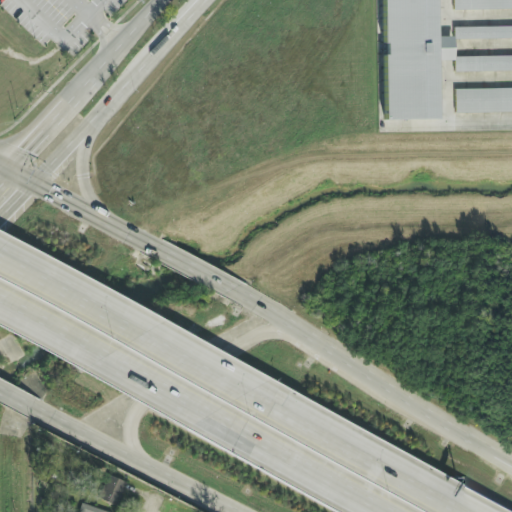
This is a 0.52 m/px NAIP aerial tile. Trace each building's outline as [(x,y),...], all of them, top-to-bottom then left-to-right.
[(435,0),(438,119),(384,121),(381,0),(435,0)] [(511,0),(452,0),(453,9),(511,8),(511,0)] [(511,26),(511,38),(454,39),(454,27),(511,26)] [(511,69),(454,71),(454,57),(511,56),(511,69)] [(511,87),(511,113),(455,114),(455,88),(511,87)] [(126,482),(106,475),(98,500),(118,506),(126,482)]
